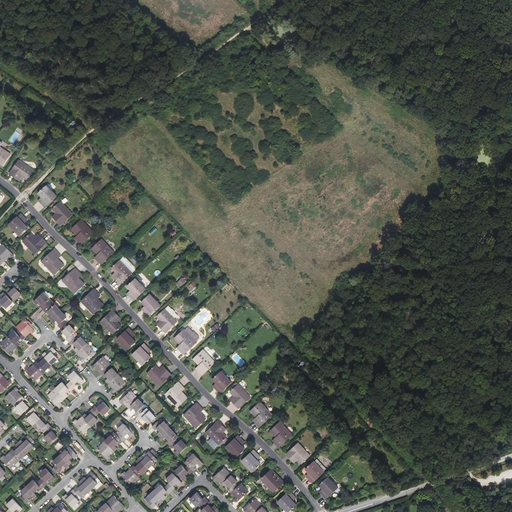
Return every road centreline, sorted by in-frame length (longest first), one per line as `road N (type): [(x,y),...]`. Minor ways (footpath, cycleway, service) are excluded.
road 1 (residential): [(0,179),(263,444),(318,511)]
road 2 (track): [(280,0),(94,129),(21,198)]
